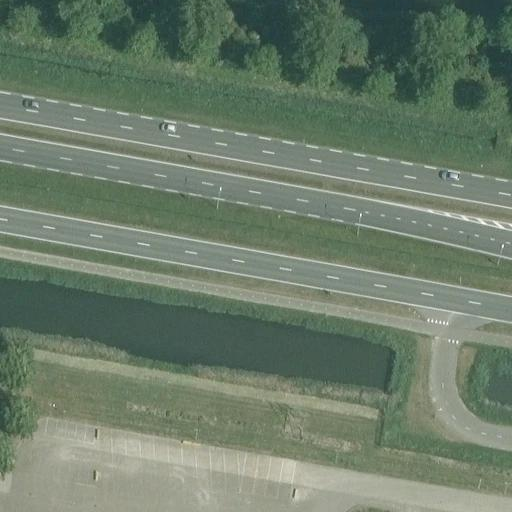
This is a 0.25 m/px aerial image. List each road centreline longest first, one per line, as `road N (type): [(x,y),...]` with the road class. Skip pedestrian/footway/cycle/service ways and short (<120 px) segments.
road 1 (primary): [(0,147),(511,243)]
road 2 (primary): [(511,195),(0,106)]
road 3 (unknown): [(451,334),(448,409),(478,430),(511,437)]
